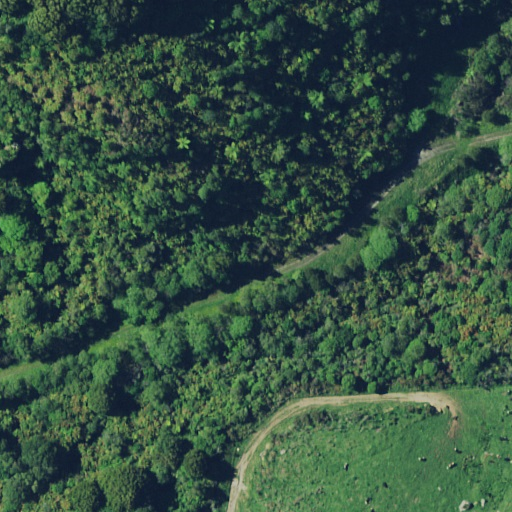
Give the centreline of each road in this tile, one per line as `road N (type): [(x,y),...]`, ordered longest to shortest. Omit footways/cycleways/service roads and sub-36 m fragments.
road 1 (unclassified): [(511,129),(436,145),(341,237),(251,282),(0,372)]
road 2 (track): [(233,511),(252,445),(297,407),(438,400)]
